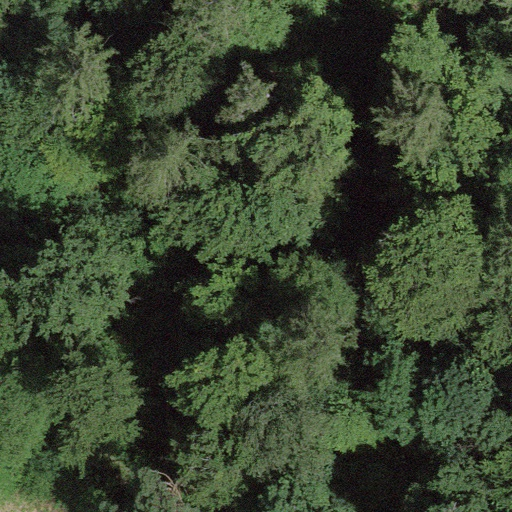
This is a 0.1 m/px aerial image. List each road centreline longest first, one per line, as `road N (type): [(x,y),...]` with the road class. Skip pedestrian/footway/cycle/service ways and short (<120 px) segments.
road 1 (track): [(511,173),(387,75),(329,0)]
road 2 (track): [(169,511),(0,391)]
